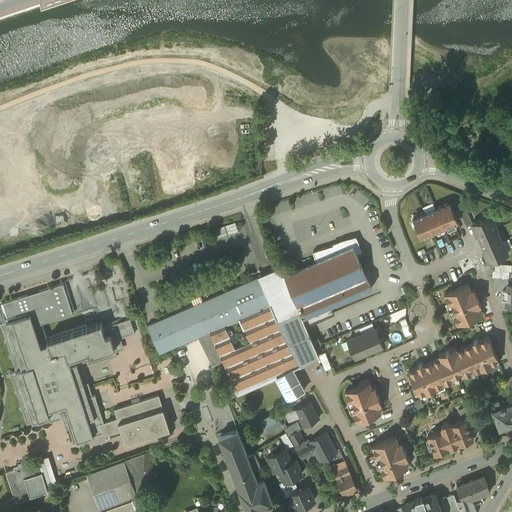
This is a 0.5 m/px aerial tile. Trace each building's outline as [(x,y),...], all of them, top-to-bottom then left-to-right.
[(449,202),(435,208),(444,228),(458,222),(449,202)] [(443,228),(435,208),(424,213),(432,233),(443,228)] [(432,233),(424,213),(412,218),(421,237),(432,233)] [(472,224),(468,215),(462,217),(466,226),(471,224),(472,224)] [(472,224),(471,224),(477,236),(496,228),(491,216),(472,224)] [(235,222),(213,229),(216,238),(238,231),(235,222)] [(496,228),(477,236),(477,237),(478,236),(484,249),(483,250),(502,241),(501,241),(496,228),(497,228),(496,228)] [(350,239),(313,251),(315,261),(284,274),(306,325),(334,313),(331,305),(372,288),(367,275),(366,276),(357,253),(353,245),(350,239)] [(502,241),(483,250),(488,262),(508,253),(502,241)] [(279,266),(146,324),(146,325),(147,325),(151,333),(150,333),(150,334),(151,333),(155,342),(154,342),(154,343),(155,343),(159,352),(174,346),(198,336),(209,330),(222,360),(236,393),(237,392),(238,395),(277,377),(289,399),(304,391),(292,369),(317,356),(329,382),(330,381),(315,346),(312,340),(310,335),(306,325),(284,274),(283,274),(279,266)] [(126,321),(102,328),(101,324),(98,325),(47,341),(42,323),(75,313),(65,282),(62,283),(49,288),(17,298),(1,303),(6,322),(1,323),(16,371),(10,373),(27,424),(31,422),(64,412),(73,442),(92,436),(94,444),(111,439),(109,435),(121,431),(125,444),(170,430),(159,395),(114,409),(117,418),(103,423),(94,395),(87,398),(84,388),(74,357),(88,353),(89,356),(119,347),(115,334),(129,330),(126,321)] [(471,290),(468,283),(444,294),(449,304),(452,303),(453,307),(448,309),(448,310),(454,308),(455,312),(452,313),(457,324),(481,314),(478,307),(481,306),(474,289),(471,290)] [(511,285),(508,286),(507,291),(502,291),(502,300),(507,301),(506,307),(511,307),(511,285)] [(375,328),(361,334),(369,352),(382,346),(375,328)] [(222,360),(209,330),(198,336),(213,365),(215,364),(222,360)] [(361,334),(347,339),(355,357),(369,352),(361,334)] [(488,336),(479,340),(478,339),(472,341),(473,343),(464,347),(474,370),(481,367),(481,369),(491,364),(491,363),(498,360),(488,336)] [(321,344),(318,338),(312,340),(315,346),(321,344)] [(456,347),(438,355),(439,357),(432,360),(442,384),(444,389),(445,389),(443,384),(454,379),(452,376),(457,374),(459,379),(457,374),(461,372),(463,375),(474,370),(464,347),(457,350),(456,347)] [(326,352),(321,353),(325,369),(331,367),(326,352)] [(432,360),(423,364),(423,362),(417,365),(417,367),(408,371),(418,394),(425,391),(426,392),(436,388),(436,387),(442,384),(432,360)] [(369,381),(345,391),(349,402),(352,400),(354,405),(349,407),(354,405),(356,409),(353,410),(357,421),(381,412),(379,405),(382,404),(375,387),(372,388),(369,381)] [(442,384),(436,387),(436,388),(438,392),(444,389),(442,384)] [(309,401),(295,409),(299,416),(304,426),(318,418),(309,401)] [(511,405),(511,404),(501,408),(498,401),(490,404),(499,429),(511,424),(511,405)] [(471,404),(458,409),(462,420),(466,419),(468,425),(477,421),(471,404)] [(295,409),(285,414),(288,421),(299,416),(295,409)] [(276,414),(262,422),(268,431),(281,423),(276,414)] [(451,424),(447,422),(442,424),(440,428),(441,430),(427,436),(434,454),(449,448),(448,445),(457,442),(458,445),(473,439),(468,425),(466,419),(462,420),(451,424)] [(297,422),(285,429),(286,431),(288,435),(298,430),(300,428),(297,422)] [(247,455),(237,429),(219,436),(247,511),(260,506),(272,501),(263,480),(257,482),(252,469),(247,455)] [(306,443),(298,430),(288,435),(294,444),(296,448),(306,443)] [(286,431),(280,435),(287,447),(294,444),(288,435),(286,431)] [(326,432),(310,441),(315,450),(320,460),(336,451),(326,432)] [(396,436),(372,446),(376,457),(379,455),(381,460),(376,462),(381,460),(382,464),(379,466),(384,476),(408,467),(406,461),(408,459),(402,442),(399,443),(396,436)] [(306,443),(296,448),(301,457),(307,454),(315,450),(310,441),(306,443)] [(285,448),(267,456),(274,470),(278,468),(278,467),(291,462),(291,461),(285,448)] [(143,494),(138,497),(136,491),(142,489),(144,452),(86,473),(100,511),(130,500),(134,511),(139,511),(148,509),(147,506),(147,504),(143,494)] [(260,465),(254,453),(247,455),(252,469),(260,465)] [(38,459),(32,461),(36,474),(42,472),(38,459)] [(291,462),(278,467),(278,468),(284,481),(293,477),(302,473),(295,459),(291,461),(291,462)] [(332,465),(335,470),(346,465),(344,460),(332,465)] [(32,461),(16,466),(17,469),(6,472),(13,495),(15,502),(30,498),(30,497),(24,478),(36,474),(32,461)] [(346,465),(335,470),(338,478),(350,472),(346,465)] [(36,474),(24,478),(30,497),(48,492),(42,472),(36,474)] [(338,478),(337,478),(344,495),(357,490),(350,472),(338,478)] [(484,476),(475,480),(480,495),(490,491),(489,489),(491,489),(494,484),(492,479),(487,477),(484,478),(484,476)] [(293,477),(284,481),(280,483),(283,490),(296,484),(293,477)] [(475,480),(457,487),(459,492),(456,493),(458,498),(461,497),(462,499),(471,499),(480,495),(475,480)] [(296,484),(283,490),(286,497),(291,494),(290,494),(298,490),(296,484)] [(298,490),(290,494),(291,494),(297,508),(314,500),(308,486),(298,490)] [(423,498),(415,500),(415,501),(403,505),(403,507),(404,511),(441,511),(438,500),(436,494),(423,498)] [(476,511),(471,499),(462,499),(456,502),(459,511),(476,511)]
